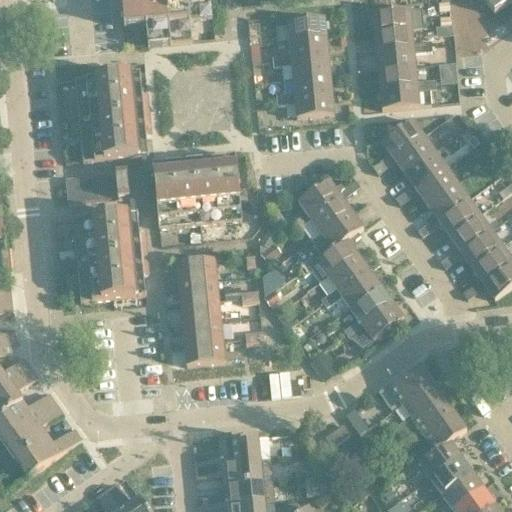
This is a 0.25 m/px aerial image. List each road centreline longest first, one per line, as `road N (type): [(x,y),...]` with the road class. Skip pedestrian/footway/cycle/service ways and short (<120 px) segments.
road 1 (residential): [(143,426),(96,427),(43,359),(26,165)]
road 2 (residential): [(461,333),(429,338),(317,409),(166,425)]
road 3 (residential): [(264,168),(351,160),(456,303),(461,333)]
road 4 (residential): [(26,165),(12,0)]
road 5 (residential): [(62,511),(141,455),(143,426)]
